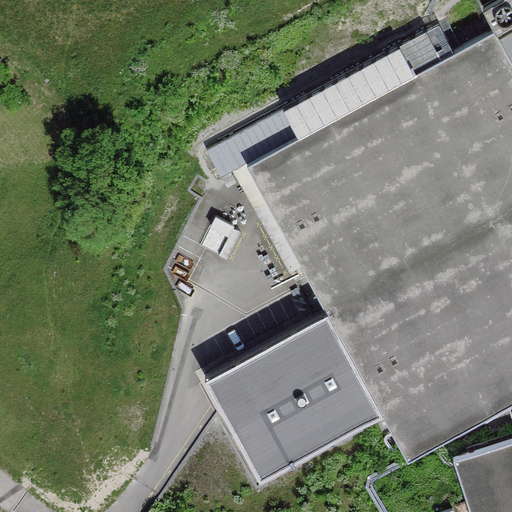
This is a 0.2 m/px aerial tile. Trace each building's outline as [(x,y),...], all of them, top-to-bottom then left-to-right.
[(500,30),(253,163),(312,272),(316,279),(335,313),(388,412),(414,460),(511,406),(511,0),(502,0),(488,8),(500,30)] [(206,149),(221,175),(247,161),(402,76),(387,49),(206,149)] [(255,193),(229,206),(234,217),(253,207),(261,203),(255,193)] [(215,218),(203,244),(228,257),(241,230),(215,218)] [(335,313),(216,377),(266,477),(388,412),(335,313)] [(511,511),(511,438),(454,458),(471,511),(511,511)]
